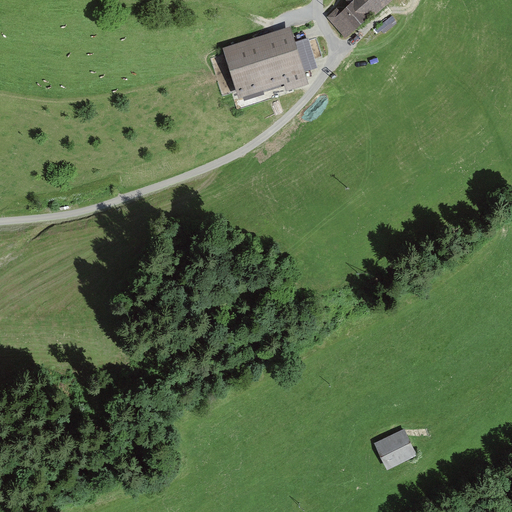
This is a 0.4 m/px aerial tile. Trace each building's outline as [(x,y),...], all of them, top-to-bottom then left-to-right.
[(368,13),(357,0),(345,0),(349,4),(339,13),(336,9),(327,17),(343,36),(368,13)] [(357,0),(368,13),(370,15),(384,2),(386,0),(357,0)] [(307,34),(311,45),(323,41),(319,30),(307,34)] [(226,53),(238,91),(282,77),(285,85),(302,80),(288,33),(271,38),(226,53)] [(374,444),(385,466),(414,453),(403,430),(374,444)]
